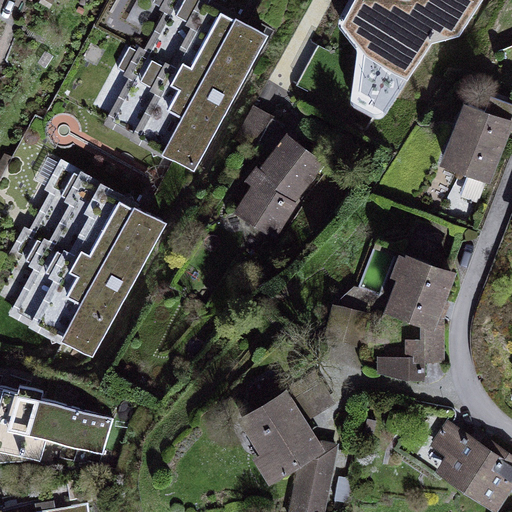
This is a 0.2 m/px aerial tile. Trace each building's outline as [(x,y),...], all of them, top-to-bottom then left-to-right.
[(150,0),(88,112),(201,175),(275,43),(196,0),(150,0)] [(340,0),(333,16),(356,47),(348,104),(381,125),(430,40),(463,36),(483,0),(340,0)] [(333,72),(331,89),(348,91),(349,74),(333,72)] [(511,135),(511,117),(461,100),(437,165),(494,186),(511,135)] [(331,173),(286,145),(241,217),(286,245),(331,173)] [(0,313),(98,363),(170,223),(56,166),(0,277),(0,313)] [(443,316),(459,259),(393,240),(376,306),(426,319),(423,336),(410,333),(405,355),(381,350),(377,371),(425,380),(429,361),(445,360),(443,316)] [(323,386),(298,401),(310,421),(334,406),(323,386)] [(114,421),(0,388),(0,467),(46,466),(49,442),(105,457),(114,421)] [(286,390),(239,417),(255,446),(247,450),(266,482),(301,461),(290,511),(324,511),(337,447),(316,441),(286,390)] [(511,472),(511,470),(446,425),(429,449),(441,457),(434,467),(489,505),(511,472)] [(100,511),(98,496),(0,509),(0,511),(100,511)]
